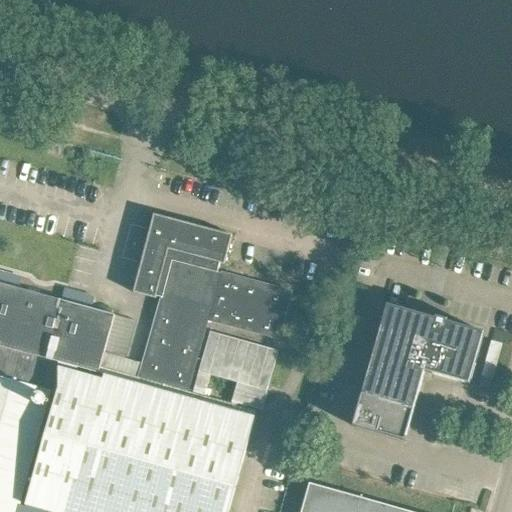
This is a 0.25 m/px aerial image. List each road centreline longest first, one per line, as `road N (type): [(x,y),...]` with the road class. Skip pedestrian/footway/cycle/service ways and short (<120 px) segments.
road 1 (unknown): [(509,492),(340,437),(328,422),(327,400),(345,322),(368,286),(411,284),(511,312)]
road 2 (unclassified): [(460,192),(0,65)]
